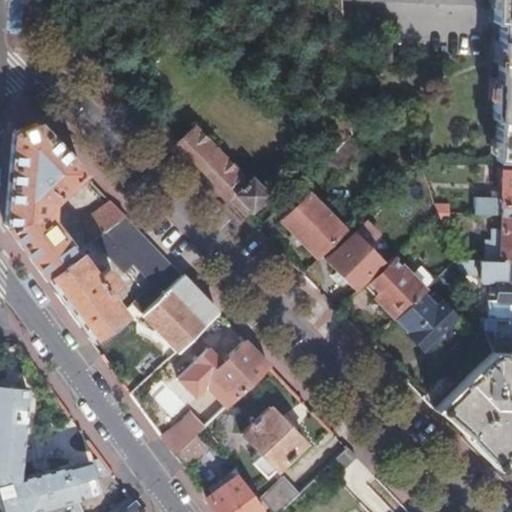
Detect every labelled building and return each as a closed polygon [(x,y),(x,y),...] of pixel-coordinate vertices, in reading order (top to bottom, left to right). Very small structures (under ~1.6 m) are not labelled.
[(335,149),(347,137),(350,134),(339,0),(338,0),(326,0),(338,131),(327,141),(335,149)] [(511,0),(491,0),(491,23),(498,23),(496,58),(492,58),(492,64),(496,64),(495,83),(492,83),(493,120),(497,120),(496,160),(502,161),(511,161),(511,0)] [(381,48),(362,47),(361,72),(381,72),(381,48)] [(51,202),(82,171),(37,124),(13,134),(13,146),(5,224),(44,277),(74,254),(48,219),(51,202)] [(213,183),(229,199),(233,194),(249,211),(266,195),(251,178),(246,182),(193,129),(176,145),(213,183)] [(335,149),(325,159),(337,169),(357,148),(347,137),(335,149)] [(511,161),(502,161),(502,171),(501,172),(500,199),(474,199),(474,215),(501,216),(511,216),(511,161)] [(418,162),(410,170),(414,174),(420,168),(418,162)] [(341,229),(307,195),(281,220),(315,256),(341,229)] [(125,216),(111,201),(82,223),(90,235),(82,241),(85,246),(92,240),(125,216)] [(437,214),(448,214),(448,205),(434,205),(437,214)] [(433,232),(442,225),(437,214),(426,225),(433,232)] [(448,225),(448,214),(437,214),(442,225),(448,225)] [(171,265),(125,216),(92,240),(123,272),(131,264),(151,284),(171,265)] [(363,216),(328,249),(332,253),(325,260),(353,288),(380,262),(352,234),(367,220),(363,216)] [(511,262),(511,216),(501,216),(500,230),(490,230),(490,240),(484,240),(484,261),(511,262)] [(104,290),(94,276),(76,252),(74,254),(44,277),(65,306),(89,339),(122,314),(122,313),(104,290)] [(420,294),(424,291),(392,258),(362,286),(395,319),(420,294)] [(511,262),(484,261),(456,261),(461,276),(478,276),(479,282),(482,284),(490,283),(493,281),(495,281),(494,301),(486,301),(485,319),(478,319),(490,354),(511,354),(511,262)] [(196,290),(171,265),(151,284),(132,303),(176,349),(215,311),(196,290)] [(94,276),(104,290),(115,282),(105,268),(94,276)] [(420,294),(395,319),(408,332),(407,334),(422,349),(454,318),(439,302),(433,307),(420,294)] [(267,365),(243,340),(207,376),(231,401),(267,365)] [(511,460),(511,354),(490,354),(456,388),(439,403),(467,432),(463,437),(494,469),(497,466),(498,467),(505,460),(511,460)] [(421,399),(433,411),(439,403),(456,388),(444,376),(421,399)] [(27,388),(0,385),(0,511),(140,511),(128,495),(105,511),(68,511),(69,498),(75,496),(75,494),(94,488),(87,459),(19,478),(27,388)] [(203,428),(222,409),(208,395),(183,422),(196,435),(203,428)] [(270,407),(241,434),(261,456),(254,463),(267,477),(275,470),(276,471),(305,443),(270,407)] [(183,422),(160,436),(174,456),(196,435),(183,422)] [(196,435),(174,456),(184,469),(206,447),(196,435)] [(354,456),(345,447),(331,462),(339,471),(354,456)] [(111,472),(99,456),(92,458),(97,475),(111,472)] [(205,498),(215,511),(263,511),(233,470),(208,488),(211,494),(205,498)] [(281,478),(260,497),(271,511),(277,511),(297,494),(281,478)]
